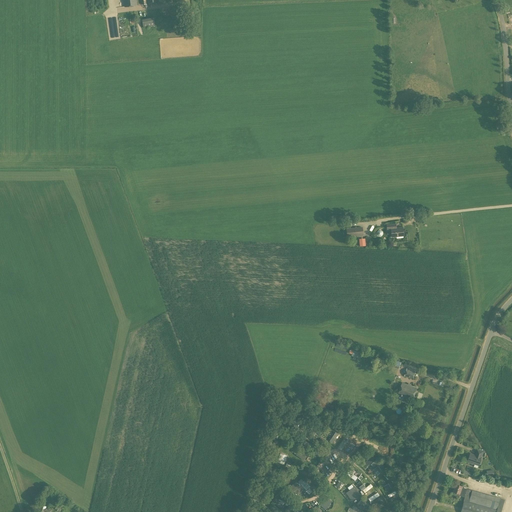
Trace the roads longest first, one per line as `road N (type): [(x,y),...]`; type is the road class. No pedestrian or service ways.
road 1 (unclassified): [(428,511),(493,323),(511,299)]
road 2 (track): [(370,228),(394,218),(511,205)]
